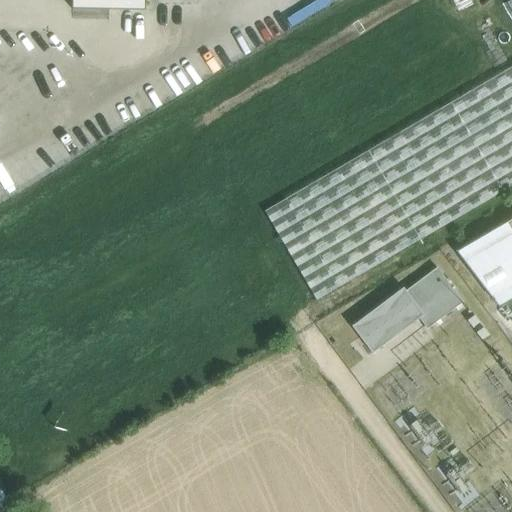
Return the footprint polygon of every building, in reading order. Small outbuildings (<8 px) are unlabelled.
[(146,0),(71,0),(71,9),(147,11),(146,0)] [(511,12),(511,67),(264,212),(316,301),(511,186),(511,0),(507,3),(511,12)] [(511,235),(505,223),(457,252),(499,307),(511,299),(511,235)] [(438,267),(406,291),(404,288),(353,326),(373,353),(419,318),(427,329),(463,302),(438,267)] [(490,332),(477,314),(468,321),(481,339),(490,332)]
